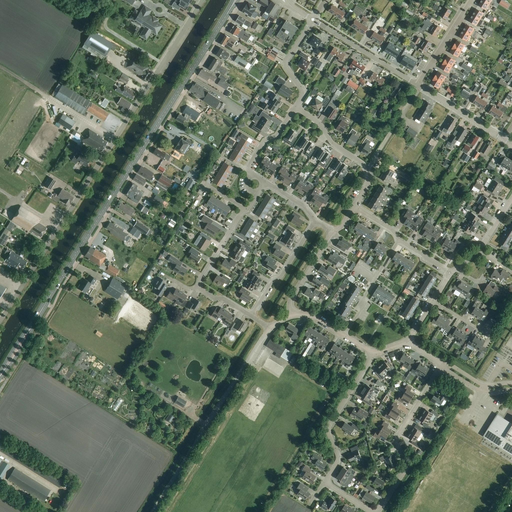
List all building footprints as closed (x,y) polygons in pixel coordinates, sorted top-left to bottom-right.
[(176,3),(173,7),(180,11),(182,8),(187,11),(194,1),(193,0),(183,0),(180,6),(176,3)] [(264,13),(269,16),(275,20),(280,11),(278,9),(278,8),(265,0),(260,0),(258,3),(267,9),(264,13)] [(486,10),(490,4),(482,0),(481,0),(478,6),(486,10)] [(502,0),(499,4),(507,9),(509,5),(502,0)] [(257,8),(248,2),(247,5),(246,4),(242,11),(251,17),(252,15),(256,17),(258,13),(254,11),(257,8)] [(359,2),(354,11),(361,15),(366,6),(359,2)] [(434,6),(449,16),(451,11),(445,7),(443,9),(440,7),(439,7),(435,4),(434,6)] [(334,16),(338,9),(332,5),(328,11),(334,16)] [(446,20),(449,16),(434,6),(432,8),(437,11),(441,14),(439,16),(446,20)] [(147,16),(150,11),(144,7),(141,12),(140,11),(140,12),(135,9),(130,18),(135,21),(135,22),(141,26),(141,25),(146,28),(140,36),(146,39),(151,31),(156,34),(156,33),(157,34),(159,30),(158,30),(161,26),(156,24),(157,22),(155,21),(156,20),(153,19),(147,16)] [(338,9),(334,16),(341,20),(345,13),(338,9)] [(472,15),(480,20),(484,14),(476,9),(472,15)] [(430,21),(432,17),(424,12),(422,15),(430,21)] [(476,26),(480,20),(472,15),(469,21),(476,26)] [(249,27),(251,24),(250,23),(244,19),(243,19),(239,16),(236,21),(242,25),(243,24),(248,27),(248,26),(249,27)] [(357,30),(362,24),(355,20),(351,26),(357,30)] [(288,44),(298,28),(286,21),(276,36),(288,44)] [(432,28),(438,33),(441,28),(434,24),(433,25),(426,21),(424,24),(428,26),(432,28)] [(256,23),(253,28),(258,31),(258,30),(260,32),(263,27),(261,26),(256,23)] [(362,24),(357,30),(364,35),(368,28),(362,24)] [(436,37),(438,33),(432,28),(428,26),(424,24),(422,28),(436,37)] [(243,35),(249,39),(251,36),(244,32),(245,32),(234,25),(232,28),(243,35)] [(463,31),(471,36),(474,30),(466,25),(463,31)] [(243,35),(232,28),(229,32),(249,45),(252,41),(249,39),(243,35)] [(379,35),(375,42),(380,45),(385,39),(382,37),(386,31),(383,29),(381,32),(379,35)] [(105,57),(113,44),(92,31),(84,44),(105,57)] [(467,42),(471,36),(463,31),(459,37),(467,42)] [(379,35),(374,32),(370,39),(375,42),(379,35)] [(237,46),(239,43),(236,41),(237,40),(230,36),(230,38),(225,35),(219,43),(224,47),(226,44),(229,46),(232,47),(234,44),(237,46)] [(318,55),(321,51),(317,48),(322,41),(319,40),(319,39),(314,35),(311,39),(312,40),(309,44),(315,48),(313,52),(318,55)] [(415,39),(429,48),(432,44),(425,40),(423,42),(420,40),(420,39),(416,37),(415,39)] [(426,52),(429,48),(415,39),(413,42),(417,44),(421,46),(419,48),(426,52)] [(453,47),(461,52),(465,45),(457,41),(453,47)] [(390,55),(396,47),(392,44),(390,43),(385,51),(387,52),(390,55)] [(308,52),(310,49),(307,47),(307,46),(304,44),(301,48),(308,52)] [(396,47),(390,55),(396,58),(401,50),(396,47)] [(458,58),(461,52),(453,47),(449,53),(458,58)] [(225,60),(229,54),(226,52),(227,51),(221,48),(217,54),(222,58),(221,59),(223,61),(224,59),(225,60)] [(276,57),(280,51),(274,48),(270,53),(276,57)] [(337,56),(339,52),(334,48),(329,55),(326,60),(329,62),(333,56),(332,56),(334,55),(337,56)] [(305,71),(308,67),(307,67),(310,63),(306,60),(309,57),(301,52),(299,55),(302,57),(297,65),(300,67),(299,67),(305,71)] [(339,52),(337,56),(339,58),(338,60),(341,62),(345,55),(339,52)] [(403,58),(400,63),(406,67),(412,57),(404,52),(401,57),(403,58)] [(443,62),(452,67),(455,61),(447,56),(443,62)] [(245,68),(248,63),(237,57),(234,62),(245,68)] [(311,63),(315,66),(319,60),(313,57),(311,61),(312,61),(311,63)] [(412,57),(406,67),(412,70),(418,60),(412,57)] [(146,82),(151,73),(146,70),(148,67),(133,58),(126,68),(141,77),(140,78),(146,82)] [(224,75),(227,71),(227,70),(220,66),(222,63),(215,58),(211,63),(219,68),(219,69),(222,71),(221,73),(224,75)] [(353,74),(359,64),(353,60),(349,67),(352,69),(350,72),(353,74)] [(322,70),(325,65),(320,61),(316,67),(322,70)] [(448,73),(452,67),(443,62),(440,68),(448,73)] [(215,69),(221,73),(222,71),(219,69),(219,68),(211,63),(208,69),(213,72),(215,69)] [(473,69),(463,63),(461,67),(470,72),(473,69)] [(359,64),(353,74),(356,76),(358,72),(361,74),(365,68),(359,64)] [(337,68),(333,75),(337,77),(341,71),(337,68)] [(217,78),(203,69),(202,70),(201,70),(198,76),(207,81),(209,78),(215,81),(217,78)] [(434,78),(442,83),(446,77),(438,72),(434,78)] [(376,81),(379,76),(373,73),(369,79),(372,81),(373,80),(376,81)] [(122,75),(121,77),(121,76),(119,80),(126,84),(129,79),(122,75)] [(379,76),(376,81),(379,83),(378,85),(381,87),(385,80),(379,76)] [(511,81),(505,77),(505,78),(502,76),(501,78),(504,80),(504,79),(511,84),(511,87),(511,81)] [(288,98),(292,92),(286,88),(287,87),(284,85),(286,82),(279,77),(275,83),(281,87),(278,92),(288,98)] [(438,89),(442,83),(434,78),(430,84),(438,89)] [(230,85),(225,82),(221,79),(218,85),(226,90),(230,85)] [(501,79),(498,83),(506,88),(508,84),(504,82),(504,81),(501,79)] [(480,85),(482,82),(481,82),(482,81),(481,80),(478,84),(476,83),(471,91),(475,93),(479,85),(480,85)] [(396,101),(406,87),(397,81),(394,86),(396,87),(390,97),(396,101)] [(221,112),(225,104),(223,103),(223,104),(220,102),(221,101),(206,92),(207,90),(196,83),(195,86),(193,85),(189,91),(194,94),(194,95),(203,101),(221,112)] [(51,96),(64,104),(72,91),(62,85),(61,86),(59,84),(51,96)] [(115,90),(120,93),(126,98),(127,97),(132,100),(136,95),(134,93),(134,92),(124,86),(122,90),(117,87),(115,90)] [(452,89),(449,95),(455,98),(458,93),(452,89)] [(470,91),(466,89),(465,90),(463,89),(460,95),(467,100),(471,94),(469,93),(470,91)] [(72,91),(64,104),(83,115),(86,110),(104,121),(109,114),(72,91)] [(270,96),(269,97),(272,99),(270,102),(272,104),(278,107),(279,106),(280,106),(282,102),(280,101),(278,100),(276,99),(278,96),(276,95),(273,92),(270,96)] [(325,107),(330,100),(325,97),(322,102),(315,98),(312,102),(309,106),(315,110),(315,109),(318,111),(322,105),(325,107)] [(478,107),(482,100),(477,97),(472,103),(478,107)] [(125,114),(131,105),(121,98),(117,104),(122,107),(120,111),(125,114)] [(101,106),(105,108),(109,101),(105,99),(101,106)] [(482,100),(478,107),(483,110),(487,103),(482,100)] [(429,110),(432,106),(426,101),(423,106),(421,105),(414,117),(420,121),(424,123),(431,112),(431,113),(432,112),(429,110)] [(265,102),(261,107),(268,112),(270,109),(274,111),(273,112),(275,113),(278,109),(277,109),(278,107),(272,104),(270,102),(268,105),(265,102)] [(334,119),(335,118),(335,117),(335,116),(335,115),(334,115),(337,111),(334,109),(336,106),(330,102),(326,108),(329,110),(326,116),(331,119),(332,119),(333,119),(334,119)] [(254,114),(258,105),(252,103),(248,111),(254,114)] [(498,110),(494,117),(499,120),(503,113),(500,111),(502,109),(504,106),(501,104),(499,107),(500,107),(498,110)] [(192,110),(190,109),(191,108),(187,106),(182,114),(187,117),(186,118),(180,114),(176,119),(183,124),(185,121),(188,123),(190,119),(196,122),(201,114),(193,110),(192,110)] [(494,117),(498,110),(492,106),(488,113),(494,117)] [(380,111),(375,108),(373,107),(369,114),(376,118),(380,111)] [(259,117),(257,120),(260,122),(269,127),(270,126),(273,122),(271,121),(267,118),(268,116),(262,112),(259,117)] [(63,114),(58,122),(70,130),(75,122),(63,114)] [(342,133),(348,125),(344,122),(346,119),(341,116),(336,123),(339,125),(336,129),(342,133)] [(455,126),(453,126),(456,121),(451,117),(442,132),(446,134),(446,133),(449,135),(451,132),(455,126)] [(255,122),(251,129),(257,133),(260,129),(262,130),(264,131),(263,132),(266,133),(268,129),(269,127),(260,122),(257,120),(255,122)] [(414,139),(418,133),(409,128),(405,133),(414,139)] [(460,142),(467,131),(462,128),(458,133),(455,131),(444,147),(448,149),(449,147),(451,149),(457,140),(460,142)] [(291,130),(290,129),(287,134),(288,135),(286,138),(285,137),(283,140),(292,146),(297,139),(294,137),(297,133),(292,129),(291,130)] [(353,146),(358,138),(355,136),(357,132),(352,129),(347,137),(350,138),(347,142),(353,146)] [(102,152),(108,143),(102,139),(103,138),(89,130),(82,141),(96,150),(96,148),(102,152)] [(240,136),(239,136),(237,138),(240,141),(239,143),(248,148),(251,143),(247,141),(249,138),(242,134),(240,136)] [(473,146),(478,138),(473,135),(470,140),(469,139),(467,142),(473,146)] [(304,150),(309,141),(304,138),(302,142),(299,140),(294,148),(299,151),(301,148),(304,150)] [(367,156),(373,147),(369,145),(371,142),(366,138),(361,146),(364,148),(361,152),(367,156)] [(192,142),(187,139),(185,141),(182,139),(180,143),(180,142),(177,146),(178,146),(175,149),(183,154),(189,144),(190,144),(192,142)] [(309,141),(304,150),(307,152),(305,155),(309,158),(314,150),(312,149),(315,144),(309,141)] [(493,143),(489,141),(488,142),(487,141),(480,152),(487,156),(491,148),(490,148),(493,143)] [(245,153),(248,148),(239,143),(236,148),(245,153)] [(467,155),(470,148),(465,145),(461,151),(467,155)] [(233,153),(242,158),(245,153),(236,148),(233,153)] [(168,161),(171,156),(166,153),(165,154),(156,149),(153,154),(164,161),(165,159),(168,161)] [(316,151),(311,159),(313,161),(316,157),(321,160),(326,152),(321,149),(320,151),(318,153),(316,151)] [(86,167),(90,160),(80,154),(77,152),(74,156),(71,161),(76,164),(77,162),(86,167)] [(321,160),(318,164),(326,169),(331,161),(329,159),(330,157),(331,155),(326,152),(321,160)] [(239,163),(242,158),(233,153),(230,158),(239,163)] [(461,160),(467,163),(470,157),(465,154),(461,160)] [(263,167),(261,169),(267,172),(272,163),(268,161),(269,158),(266,157),(265,157),(260,165),(263,167)] [(500,169),(503,170),(510,160),(505,157),(502,161),(500,159),(497,165),(501,167),(500,169)] [(337,171),(343,163),(338,160),(335,164),(333,162),(328,169),(333,172),(334,169),(337,171)] [(511,161),(510,160),(503,170),(506,172),(507,171),(511,174),(511,171),(511,167),(511,166),(511,161)] [(222,167),(230,173),(233,168),(225,163),(222,167)] [(272,163),(267,172),(272,175),(275,171),(277,172),(281,166),(277,163),(275,165),(272,163)] [(343,163),(337,171),(340,173),(339,176),(343,179),(348,172),(345,170),(348,166),(343,163)] [(146,170),(141,166),(138,171),(137,173),(149,180),(153,174),(147,169),(146,170)] [(227,178),(230,173),(222,167),(219,172),(227,178)] [(283,182),(288,174),(286,172),(287,170),(282,167),(278,173),(281,175),(278,179),(283,182)] [(391,178),(391,177),(393,175),(396,177),(397,174),(394,172),(387,168),(385,171),(383,170),(382,172),(383,173),(391,178)] [(216,177),(224,183),(227,178),(219,172),(216,177)] [(293,183),(298,176),(292,173),(291,175),(288,174),(283,182),(288,186),(290,182),(293,183)] [(394,180),(391,177),(391,178),(383,173),(381,176),(380,175),(379,177),(380,178),(388,183),(390,180),(393,182),(394,180)] [(143,186),(146,180),(136,174),(133,180),(143,186)] [(158,181),(168,188),(172,181),(162,175),(158,181)] [(300,193),(305,184),(302,182),(304,179),(299,176),(295,183),(297,185),(294,189),(300,193)] [(50,177),(45,186),(50,189),(55,181),(50,177)] [(221,188),(224,183),(216,177),(213,182),(221,188)] [(492,179),(489,184),(500,191),(505,183),(501,180),(496,177),(493,180),(492,179)] [(191,178),(185,187),(191,190),(196,181),(191,178)] [(139,195),(142,196),(144,193),(139,189),(139,190),(135,188),(137,185),(131,182),(128,188),(133,192),(134,192),(139,195)] [(314,187),(309,183),(308,186),(305,184),(300,193),(305,196),(309,189),(312,190),(314,187)] [(500,191),(489,184),(486,189),(488,189),(486,192),(492,195),(493,193),(497,195),(498,195),(499,196),(501,192),(500,191)] [(385,195),(387,192),(390,194),(391,192),(388,190),(384,188),(380,185),(378,189),(377,188),(375,190),(377,191),(385,195)] [(137,204),(142,196),(139,195),(134,192),(133,192),(128,188),(124,194),(131,199),(130,200),(136,204),(137,204)] [(301,196),(288,189),(286,192),(299,199),(301,196)] [(315,205),(320,196),(316,193),(317,191),(315,189),(311,196),(313,197),(310,202),(315,205)] [(70,203),(73,198),(68,195),(69,194),(62,190),(58,196),(64,201),(63,202),(68,205),(69,203),(70,203)] [(382,201),(382,200),(384,197),(387,200),(388,197),(385,195),(377,191),(375,194),(374,193),(372,195),(374,196),(382,201)] [(264,200),(272,205),(275,202),(277,203),(279,200),(276,199),(276,200),(267,195),(264,200)] [(325,195),(323,198),(320,196),(315,205),(320,208),(324,201),(327,202),(329,198),(325,195)] [(480,204),(489,209),(492,204),(489,203),(491,200),(482,195),(480,197),(483,199),(480,204)] [(162,205),(164,201),(156,196),(154,199),(162,205)] [(211,208),(216,199),(211,196),(206,204),(205,204),(204,206),(206,208),(208,206),(210,207),(211,208)] [(379,206),(380,203),(384,205),(385,202),(382,200),(382,201),(374,196),(372,199),(371,198),(369,200),(371,201),(379,206)] [(216,211),(221,202),(216,199),(211,208),(210,207),(209,210),(211,211),(213,209),(215,210),(216,211)] [(275,207),(272,205),(264,200),(261,204),(270,209),(269,210),(272,212),(275,207)] [(382,208),(379,206),(371,201),(369,204),(367,203),(366,205),(375,211),(377,208),(381,210),(382,208)] [(221,214),(226,205),(221,202),(216,211),(215,210),(214,213),(216,214),(217,212),(221,214)] [(125,206),(123,204),(121,203),(118,206),(119,207),(118,208),(132,217),(136,211),(131,208),(126,205),(125,206)] [(268,213),(269,210),(270,209),(261,204),(258,209),(267,214),(266,215),(269,217),(270,215),(268,213)] [(489,209),(480,204),(478,206),(476,205),(475,207),(474,206),(472,209),(483,216),(485,213),(486,214),(489,209)] [(146,214),(149,210),(141,205),(138,210),(142,213),(143,212),(146,214)] [(226,205),(221,214),(224,216),(223,218),(225,220),(227,217),(226,217),(231,208),(226,205)] [(41,237),(47,228),(38,223),(41,219),(20,206),(11,221),(31,233),(32,232),(41,237)] [(264,218),(266,215),(267,214),(258,209),(255,214),(263,219),(263,221),(265,222),(267,219),(264,218)] [(409,227),(416,216),(413,214),(413,213),(408,210),(404,218),(406,219),(404,224),(409,227)] [(299,227),(303,221),(297,218),(299,215),(294,212),(292,215),(294,216),(291,222),(299,227)] [(469,222),(477,228),(480,223),(479,222),(481,219),(471,213),(468,218),(470,220),(469,222)] [(214,236),(219,229),(211,224),(212,221),(204,216),(202,220),(208,224),(204,230),(214,236)] [(416,216),(409,227),(414,230),(417,226),(419,227),(424,220),(419,217),(416,216)] [(247,223),(255,229),(258,225),(260,227),(261,224),(259,222),(259,223),(250,218),(247,223)] [(124,242),(128,235),(123,232),(124,230),(110,222),(106,229),(111,232),(110,233),(124,242)] [(149,230),(145,228),(137,222),(134,226),(146,235),(149,230)] [(357,235),(364,224),(362,223),(361,224),(358,222),(354,229),(357,230),(355,233),(357,235)] [(405,228),(402,224),(400,225),(398,222),(395,224),(400,231),(405,228)] [(428,239),(435,227),(432,225),(427,222),(423,229),(425,231),(422,236),(428,239)] [(474,233),(477,228),(469,222),(467,225),(465,224),(462,228),(468,232),(471,234),(472,231),(474,233)] [(253,232),(255,229),(247,223),(244,228),(253,233),(252,234),(255,236),(256,233),(253,232)] [(364,224),(357,235),(359,236),(361,233),(364,235),(367,228),(365,227),(366,225),(364,224)] [(286,236),(293,241),(297,235),(293,233),(295,230),(288,226),(284,231),(288,233),(286,236)] [(139,239),(141,236),(139,235),(141,232),(133,227),(130,233),(139,239)] [(435,227),(428,239),(433,242),(435,237),(438,239),(443,232),(438,229),(435,227)] [(250,237),(252,234),(253,233),(244,228),(241,233),(249,238),(249,239),(251,241),(253,238),(250,237)] [(366,240),(373,230),(371,229),(370,230),(367,228),(364,235),(366,236),(364,239),(366,240)] [(100,229),(98,232),(116,243),(117,240),(100,229)] [(373,230),(366,240),(368,242),(370,239),(373,240),(377,234),(374,232),(375,231),(373,230)] [(199,236),(194,244),(197,246),(204,251),(208,245),(208,246),(211,242),(206,239),(208,236),(201,232),(199,236)] [(502,237),(509,242),(511,239),(511,236),(505,232),(502,237)] [(3,233),(0,237),(7,242),(9,237),(3,233)] [(452,242),(448,240),(449,238),(448,237),(449,235),(446,234),(441,241),(444,243),(441,247),(446,250),(452,242)] [(290,246),(293,241),(286,236),(284,239),(282,237),(278,243),(285,246),(286,244),(290,246)] [(508,244),(509,242),(502,237),(498,243),(502,245),(500,248),(506,252),(510,246),(508,244)] [(452,242),(446,250),(451,254),(454,249),(457,251),(462,243),(456,240),(454,243),(452,242)] [(346,245),(339,241),(336,246),(344,251),(345,249),(347,251),(350,247),(350,248),(352,245),(347,242),(346,245)] [(251,248),(244,244),(243,246),(238,243),(234,248),(243,253),(245,251),(248,253),(251,248)] [(377,255),(384,245),(382,243),(381,245),(378,243),(374,249),(377,251),(375,254),(377,255)] [(282,259),(286,253),(280,250),(282,247),(276,244),(273,248),(276,250),(273,254),(282,259)] [(384,245),(377,255),(379,257),(381,254),(384,255),(388,249),(385,247),(386,246),(384,245)] [(95,250),(90,247),(85,256),(89,259),(88,260),(100,267),(106,256),(95,249),(95,250)] [(192,248),(189,253),(191,255),(189,259),(197,264),(201,258),(198,256),(200,253),(192,248)] [(241,256),(243,253),(234,248),(231,253),(233,254),(231,256),(242,263),(245,258),(241,256)] [(4,262),(12,267),(15,263),(14,260),(17,255),(11,251),(7,249),(4,254),(8,256),(4,262)] [(395,264),(402,254),(400,253),(399,254),(397,252),(393,259),(395,260),(394,263),(395,264)] [(402,254),(395,264),(398,266),(399,263),(402,264),(406,258),(403,256),(404,255),(402,254)] [(15,263),(12,267),(15,269),(17,266),(22,270),(27,262),(22,259),(22,258),(17,255),(14,260),(15,263)] [(331,255),(327,260),(335,265),(338,262),(343,265),(346,260),(339,255),(337,258),(332,256),(331,255)] [(182,263),(170,256),(168,260),(176,266),(173,271),(177,273),(177,272),(182,276),(186,270),(180,266),(182,263)] [(275,265),(277,261),(268,256),(265,261),(268,262),(265,267),(273,273),(277,266),(275,265)] [(405,270),(411,260),(409,258),(408,260),(406,258),(402,264),(404,266),(403,269),(405,270)] [(230,262),(225,259),(221,265),(230,270),(232,266),(234,267),(236,263),(231,260),(230,262)] [(411,260),(405,270),(407,271),(408,269),(411,270),(414,266),(415,264),(412,262),(413,261),(411,260)] [(105,271),(115,278),(119,271),(108,265),(105,271)] [(328,269),(322,265),(319,271),(327,276),(329,272),(333,275),(336,271),(329,267),(328,269)] [(498,271),(495,269),(491,276),(492,276),(491,277),(491,278),(491,279),(492,279),(493,279),(494,279),(495,278),(501,281),(503,277),(506,279),(509,274),(501,269),(500,270),(498,271)] [(251,280),(260,285),(263,280),(258,277),(259,274),(254,271),(251,276),(253,278),(251,280)] [(423,276),(424,277),(435,284),(436,282),(435,281),(436,278),(430,274),(428,277),(422,273),(421,275),(423,276)] [(223,279),(217,275),(214,281),(222,286),(224,283),(228,285),(231,280),(224,276),(223,279)] [(93,285),(96,280),(90,276),(87,281),(84,279),(78,288),(85,293),(91,284),(93,285)] [(125,285),(127,283),(116,277),(115,279),(125,285)] [(321,280),(315,277),(311,282),(319,287),(322,284),(327,287),(330,283),(322,278),(321,280)] [(433,286),(435,284),(424,277),(423,279),(426,281),(424,284),(431,287),(432,285),(433,286)] [(160,297),(166,288),(167,285),(164,284),(166,282),(159,278),(154,286),(158,289),(155,293),(160,297)] [(123,296),(125,293),(122,292),(126,287),(113,279),(104,292),(117,300),(120,295),(123,296)] [(256,290),(260,285),(251,280),(250,283),(248,281),(244,286),(252,291),(254,289),(256,290)] [(461,293),(466,284),(461,281),(459,285),(456,283),(453,289),(455,290),(456,290),(461,293)] [(495,286),(496,285),(491,282),(488,285),(487,285),(486,285),(485,285),(484,287),(485,288),(486,288),(484,291),(492,297),(495,291),(498,293),(501,289),(495,286)] [(418,286),(429,293),(430,291),(429,290),(431,287),(424,284),(423,286),(420,284),(418,286)] [(469,291),(471,288),(466,284),(461,293),(466,296),(466,297),(468,298),(472,293),(469,291)] [(349,287),(359,294),(362,289),(355,285),(353,287),(351,285),(349,287)] [(376,298),(383,287),(382,287),(381,288),(379,286),(378,287),(377,289),(376,290),(375,292),(374,294),(372,296),(376,298)] [(428,295),(429,293),(418,286),(417,288),(420,290),(418,293),(425,297),(427,294),(428,295)] [(357,298),(359,294),(349,287),(348,289),(351,291),(349,294),(357,298)] [(380,301),(387,291),(384,289),(385,288),(383,287),(376,298),(380,301)] [(248,303),(252,298),(248,295),(250,293),(242,288),(237,295),(241,297),(240,298),(248,303)] [(314,292),(308,288),(304,294),(312,299),(315,295),(317,297),(320,293),(315,290),(314,292)] [(176,300),(181,293),(176,289),(174,292),(170,290),(166,297),(172,301),(173,298),(176,300)] [(387,291),(380,301),(384,304),(392,292),(390,292),(390,293),(387,291)] [(388,306),(390,304),(391,302),(392,301),(393,299),(394,298),(395,296),(392,294),(393,293),(392,292),(384,304),(388,306)] [(175,303),(178,304),(183,308),(187,301),(184,300),(187,296),(181,293),(176,300),(175,303)] [(344,296),(354,303),(357,298),(349,294),(348,296),(345,295),(344,296)] [(345,304),(351,307),(354,303),(344,296),(342,298),(345,300),(343,303),(345,304)] [(408,300),(418,306),(420,304),(418,304),(420,301),(414,297),(412,300),(409,298),(408,300)] [(196,311),(201,303),(196,299),(193,304),(190,302),(187,308),(192,311),(193,309),(196,311)] [(417,308),(418,306),(408,300),(406,302),(409,304),(408,306),(414,310),(416,308),(417,308)] [(476,317),(480,310),(476,307),(478,305),(475,303),(472,308),(474,309),(471,314),(476,317)] [(339,307),(349,313),(352,308),(351,307),(345,304),(343,307),(341,305),(339,307)] [(402,309),(413,315),(414,313),(413,313),(414,310),(408,306),(405,304),(403,307),(402,306),(400,308),(402,309)] [(346,318),(349,313),(339,307),(338,309),(341,310),(339,313),(346,318)] [(226,312),(221,308),(220,310),(217,308),(211,316),(217,320),(219,317),(222,319),(226,312)] [(115,319),(120,311),(116,309),(111,317),(115,319)] [(411,317),(413,315),(402,309),(401,311),(404,313),(402,315),(407,318),(405,321),(407,322),(410,317),(411,317)] [(480,310),(476,317),(480,320),(484,315),(486,317),(489,311),(486,310),(484,312),(480,310)] [(226,312),(222,319),(225,321),(223,323),(229,327),(233,321),(230,319),(232,315),(226,312)] [(470,315),(470,316),(466,313),(463,317),(475,325),(478,320),(470,315)] [(440,327),(445,318),(440,315),(437,319),(435,317),(432,322),(434,324),(435,323),(440,327)] [(223,323),(214,318),(213,320),(205,316),(203,320),(217,327),(218,325),(221,326),(223,323)] [(445,318),(440,327),(445,330),(443,334),(445,335),(447,332),(451,327),(448,325),(450,321),(445,318)] [(241,332),(246,324),(240,320),(238,325),(235,323),(231,329),(235,332),(237,329),(241,332)] [(431,329),(430,330),(437,338),(442,333),(432,323),(429,326),(431,329)] [(296,341),(299,336),(296,334),(299,330),(289,324),(286,330),(293,335),(291,338),(296,341)] [(310,338),(314,330),(311,328),(312,326),(310,325),(309,327),(304,334),(307,336),(305,340),(308,341),(310,338)] [(315,341),(319,333),(316,331),(317,330),(315,328),(314,330),(310,338),(313,339),(311,343),(313,344),(315,341)] [(457,338),(461,331),(457,328),(453,333),(451,331),(448,337),(451,338),(453,336),(457,338)] [(317,349),(320,344),(324,336),(322,334),(322,333),(320,331),(319,333),(315,341),(318,343),(315,348),(317,349)] [(461,331),(457,338),(460,341),(459,343),(462,345),(465,340),(463,339),(466,334),(461,331)] [(324,336),(320,344),(323,346),(321,349),(323,350),(325,347),(330,340),(327,338),(328,336),(325,335),(324,336)] [(474,348),(481,338),(476,335),(473,340),(470,339),(467,344),(474,348)] [(485,341),(481,338),(474,348),(481,353),(482,353),(486,346),(483,344),(485,341)] [(267,347),(268,348),(272,350),(276,353),(275,356),(280,359),(281,356),(284,358),(285,358),(288,361),(289,359),(293,354),(293,353),(289,351),(270,339),(270,340),(266,346),(267,347)] [(335,355),(339,348),(336,346),(337,344),(335,343),(329,352),(332,354),(330,357),(333,359),(335,355)] [(340,358),(344,351),(341,349),(342,347),(340,346),(339,348),(335,355),(337,357),(335,360),(338,362),(340,358)] [(345,362),(349,354),(346,352),(347,351),(345,349),(344,351),(340,358),(343,360),(341,364),(343,365),(345,362)] [(349,354),(345,362),(348,363),(346,367),(348,368),(350,365),(355,357),(351,355),(352,354),(350,352),(349,354)] [(404,363),(409,356),(404,353),(402,356),(399,355),(396,360),(399,362),(401,363),(402,361),(404,363)] [(409,356),(404,363),(409,366),(408,367),(410,369),(414,364),(411,362),(414,359),(409,356)] [(380,365),(386,372),(388,370),(390,372),(394,368),(390,363),(387,365),(384,362),(380,365)] [(420,373),(425,366),(420,363),(418,367),(415,365),(411,372),(413,373),(415,370),(420,373)] [(386,372),(380,365),(376,369),(379,372),(377,374),(382,380),(385,378),(388,375),(386,372)] [(429,369),(425,366),(420,373),(418,376),(425,381),(426,379),(429,374),(427,373),(429,369)] [(363,390),(372,396),(374,392),(377,394),(379,390),(374,386),(372,389),(366,385),(363,390)] [(404,394),(411,399),(415,394),(410,391),(412,388),(407,385),(404,390),(406,391),(404,394)] [(370,399),(372,396),(363,390),(360,396),(366,399),(364,402),(370,405),(373,401),(370,399)] [(434,396),(430,401),(435,404),(439,407),(440,405),(444,400),(445,401),(447,398),(448,399),(444,392),(442,395),(443,395),(441,398),(439,396),(438,398),(434,396)] [(408,404),(411,399),(404,394),(402,397),(400,396),(397,400),(402,403),(404,401),(408,404)] [(177,398),(174,402),(183,407),(185,403),(177,398)] [(110,399),(102,409),(107,413),(115,402),(110,399)] [(432,411),(435,407),(424,400),(422,404),(432,411)] [(391,411),(399,416),(402,413),(401,411),(397,408),(399,405),(394,402),(391,406),(393,408),(391,411)] [(358,411),(354,409),(350,414),(360,421),(364,415),(367,417),(368,414),(359,408),(358,411)] [(422,414),(430,419),(433,414),(438,417),(439,415),(433,411),(431,413),(425,409),(422,414)] [(397,420),(399,416),(391,411),(389,414),(387,413),(384,417),(389,420),(391,418),(395,420),(397,420)] [(426,425),(430,419),(422,414),(419,420),(425,424),(423,426),(429,430),(431,428),(426,425)] [(511,423),(497,414),(483,436),(511,454),(511,423)] [(381,430),(388,435),(391,430),(387,427),(389,425),(384,422),(381,426),(383,427),(381,430)] [(351,427),(345,423),(342,428),(346,431),(345,432),(350,435),(354,429),(357,431),(359,428),(353,424),(351,427)] [(411,432),(418,437),(422,432),(426,435),(428,432),(422,428),(420,431),(414,427),(411,432)] [(385,440),(388,435),(381,430),(379,433),(376,432),(373,436),(379,440),(381,437),(385,440)] [(416,440),(418,437),(411,432),(407,437),(414,441),(412,444),(418,448),(420,445),(419,445),(420,443),(416,440)] [(64,480),(3,443),(3,442),(2,442),(0,446),(0,451),(59,488),(64,480)] [(354,461),(361,458),(358,451),(359,449),(357,446),(350,449),(352,452),(347,455),(350,461),(354,459),(354,461)] [(322,458),(317,455),(314,453),(311,458),(314,460),(313,461),(316,463),(315,465),(323,470),(326,464),(320,460),(322,458)] [(387,458),(385,455),(379,458),(381,461),(385,459),(390,468),(397,464),(392,455),(387,458)] [(315,481),(316,479),(316,478),(315,478),(316,477),(309,473),(311,470),(305,466),(302,471),(306,473),(302,478),(312,483),(313,481),(314,481),(315,481)] [(43,502),(50,491),(15,468),(8,480),(43,502)] [(343,468),(340,473),(352,480),(353,476),(356,472),(350,469),(349,471),(343,468)] [(352,480),(340,473),(337,478),(342,482),(341,484),(346,487),(349,483),(352,480)] [(374,476),(372,477),(373,478),(375,479),(373,482),(373,483),(381,488),(385,483),(377,477),(377,478),(374,476)] [(298,486),(296,485),(295,487),(300,490),(297,495),(305,500),(307,496),(308,497),(310,493),(307,491),(309,489),(300,483),(298,486)] [(371,503),(375,497),(366,492),(363,498),(366,500),(371,503)] [(335,506),(334,505),(337,501),(331,498),(329,502),(330,503),(329,505),(324,502),(321,507),(326,510),(327,508),(332,511),(335,506)]
